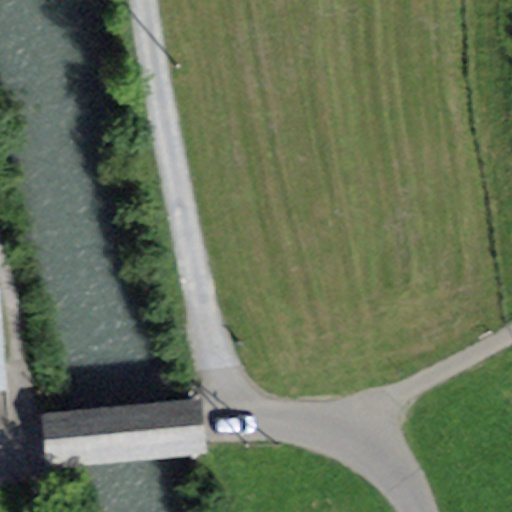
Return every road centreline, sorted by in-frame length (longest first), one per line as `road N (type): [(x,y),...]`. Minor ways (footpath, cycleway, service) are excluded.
road 1 (track): [(233,421),(197,291),(145,0)]
road 2 (residential): [(420,511),(384,457),(341,428),(303,419),(202,425)]
road 3 (unclassified): [(202,425),(62,441)]
